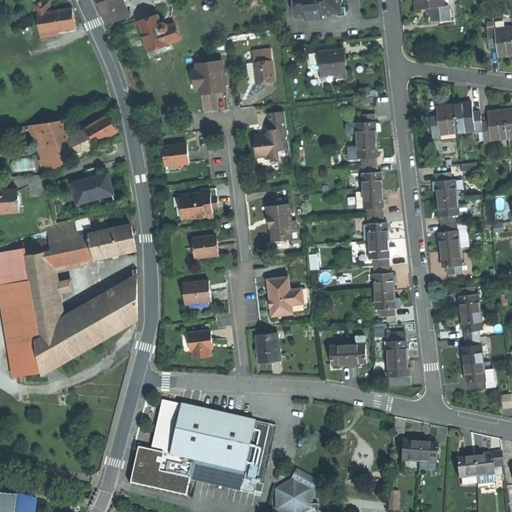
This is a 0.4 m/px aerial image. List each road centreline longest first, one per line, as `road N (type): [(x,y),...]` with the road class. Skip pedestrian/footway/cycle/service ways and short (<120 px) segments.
road 1 (tertiary): [(83,0),(124,98),(140,179),(151,292),(136,380)]
road 2 (residential): [(398,68),(435,418)]
road 3 (residential): [(246,386),(239,293),(247,261),(227,118)]
road 4 (residential): [(246,386),(333,390),(435,418)]
road 5 (unknown): [(108,484),(229,511)]
